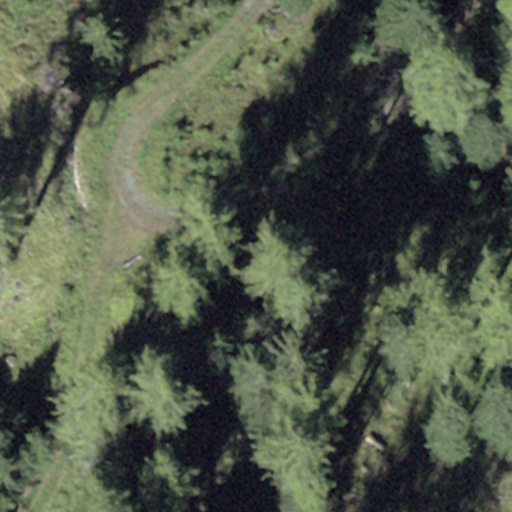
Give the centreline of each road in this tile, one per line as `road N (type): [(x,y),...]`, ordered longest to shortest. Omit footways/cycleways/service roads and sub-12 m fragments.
road 1 (track): [(473,0),(385,139),(208,227),(93,231),(110,125),(245,0)]
road 2 (track): [(93,231),(0,433)]
